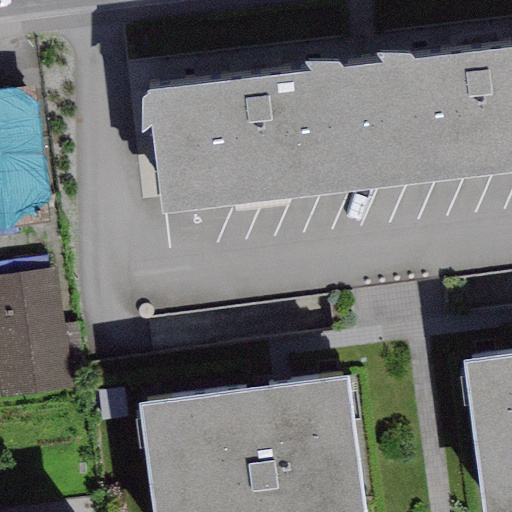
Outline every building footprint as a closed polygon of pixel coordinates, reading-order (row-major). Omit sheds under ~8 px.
[(511,60),(361,78),(376,202),(511,186),(511,60)] [(376,202),(361,78),(144,104),(158,227),(376,202)] [(38,97),(0,101),(0,220),(52,214),(38,97)] [(52,277),(0,284),(0,356),(5,394),(67,385),(52,277)] [(511,355),(475,360),(495,510),(511,507),(511,355)] [(376,511),(356,380),(164,409),(179,511),(376,511)]
